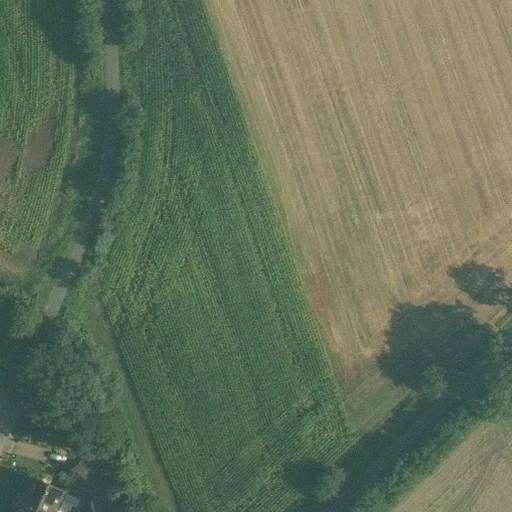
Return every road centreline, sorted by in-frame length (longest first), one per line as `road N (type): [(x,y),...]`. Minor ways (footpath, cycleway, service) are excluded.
road 1 (unclassified): [(0,432),(105,167),(108,0)]
road 2 (unclassified): [(330,511),(511,339)]
